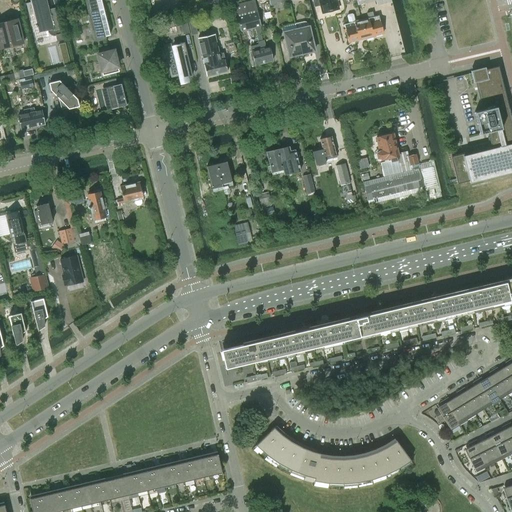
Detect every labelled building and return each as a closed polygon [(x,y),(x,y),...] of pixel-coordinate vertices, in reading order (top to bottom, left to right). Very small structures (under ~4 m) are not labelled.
[(63,40),(55,8),(49,9),(46,0),(29,0),(30,2),(26,3),(29,15),(33,14),(36,25),(35,25),(36,27),(37,27),(38,33),(48,30),(49,32),(51,35),(53,35),(55,35),(56,37),(57,41),(63,40)] [(86,0),(95,32),(94,35),(95,37),(98,39),(100,39),(102,37),(110,35),(100,0),(86,0)] [(338,9),(336,0),(312,0),(313,1),(318,0),(322,13),(338,9)] [(272,61),(269,47),(265,48),(264,40),(262,41),(258,26),(260,25),(254,1),(234,5),(240,30),(252,27),(252,30),(255,29),(258,41),(257,42),(258,44),(250,46),(251,52),(255,65),(272,61)] [(368,18),(361,20),(366,39),(372,37),(372,36),(383,33),(378,15),(373,17),(372,11),(366,13),(368,18)] [(15,17),(10,19),(5,20),(12,48),(19,46),(18,44),(23,43),(17,19),(16,19),(15,17)] [(12,48),(5,20),(0,21),(0,48),(4,48),(4,49),(12,48)] [(186,20),(181,21),(184,34),(183,34),(190,33),(186,20)] [(198,32),(194,20),(188,23),(192,34),(198,32)] [(366,39),(361,20),(356,21),(344,24),(348,42),(359,39),(360,41),(366,39)] [(309,27),(296,30),(302,53),(314,50),(309,27)] [(289,56),(302,53),(296,30),(283,33),(289,56)] [(206,77),(227,72),(225,61),(220,62),(214,34),(198,38),(204,64),(203,64),(206,77)] [(66,42),(58,44),(63,65),(71,63),(66,42)] [(172,47),(179,79),(180,83),(188,81),(187,77),(192,76),(188,58),(187,58),(184,42),(179,43),(179,45),(172,47)] [(102,76),(119,72),(114,50),(97,54),(102,76)] [(67,76),(76,74),(74,66),(65,69),(67,76)] [(473,83),(475,82),(482,110),(474,112),(480,134),(488,132),(491,146),(450,156),(457,184),(511,169),(511,135),(511,131),(511,130),(511,129),(511,127),(511,125),(511,122),(498,66),(485,69),(485,67),(470,71),(471,73),(473,83)] [(34,75),(33,69),(24,71),(25,77),(34,75)] [(20,79),(19,72),(0,76),(2,83),(20,79)] [(33,86),(32,79),(21,82),(23,88),(33,86)] [(79,106),(77,99),(72,93),(70,87),(66,88),(59,80),(49,83),(50,90),(52,92),(53,92),(55,94),(55,95),(56,96),(59,99),(61,109),(67,107),(68,109),(79,106)] [(442,82),(433,84),(435,91),(444,89),(442,82)] [(111,109),(127,105),(122,83),(105,87),(111,109)] [(44,124),(41,110),(35,112),(34,108),(23,110),(24,114),(17,116),(20,130),(44,124)] [(398,155),(393,133),(376,138),(379,151),(376,153),(377,158),(381,159),(381,160),(389,158),(390,160),(397,159),(397,156),(398,155)] [(326,163),(325,160),(337,157),(331,136),(320,139),(322,150),(313,152),(316,166),(326,163)] [(289,146),(277,149),(283,172),(295,170),(292,158),(296,157),(294,149),(290,150),(289,146)] [(269,176),(283,172),(277,149),(265,152),(269,166),(267,166),(269,176)] [(369,204),(424,191),(417,163),(418,163),(415,154),(408,156),(411,170),(363,182),(369,204)] [(365,158),(357,160),(359,169),(368,167),(365,158)] [(226,161),(216,164),(221,184),(227,183),(228,188),(233,187),(226,161)] [(216,164),(206,166),(213,192),(218,190),(217,185),(221,184),(216,164)] [(349,183),(344,164),(336,166),(341,185),(349,183)] [(309,174),(303,176),(307,193),(314,191),(309,174)] [(65,181),(59,182),(61,187),(62,196),(68,195),(65,181)] [(139,182),(120,187),(123,199),(117,200),(118,207),(122,206),(121,204),(134,201),(133,199),(143,196),(139,182)] [(106,218),(104,210),(100,192),(87,195),(91,213),(93,221),(106,218)] [(271,202),(268,192),(263,193),(258,194),(260,204),(261,204),(262,207),(272,205),(271,202)] [(52,222),(48,203),(36,206),(40,225),(52,222)] [(23,230),(18,211),(6,214),(13,243),(25,240),(23,230)] [(247,243),(246,236),(242,223),(233,225),(237,245),(247,243)] [(74,241),(71,228),(58,231),(62,244),(74,241)] [(91,242),(88,232),(81,234),(83,244),(91,242)] [(51,247),(59,252),(64,245),(56,240),(51,247)] [(44,272),(38,246),(27,249),(33,272),(34,275),(44,272)] [(76,255),(60,259),(62,268),(63,268),(64,272),(63,272),(64,275),(62,275),(64,285),(66,285),(83,281),(76,255)] [(29,276),(33,291),(48,287),(44,273),(29,276)] [(225,368),(233,366),(511,299),(511,277),(429,297),(430,300),(220,349),(225,368)] [(43,298),(30,301),(38,330),(38,327),(44,326),(43,319),(47,316),(43,298)] [(21,313),(8,316),(15,345),(16,344),(16,342),(22,341),(21,333),(25,331),(21,313)] [(511,364),(509,360),(505,362),(506,365),(503,368),(511,383),(511,364)] [(511,383),(503,368),(499,370),(497,367),(492,370),(506,391),(511,387),(511,383)] [(506,391),(492,370),(488,372),(490,375),(486,378),(487,380),(497,396),(506,391)] [(247,383),(261,380),(261,379),(260,375),(260,374),(246,377),(247,383)] [(497,396),(487,380),(486,378),(482,380),(480,377),(476,380),(489,401),(497,396)] [(489,401),(476,380),(472,382),(474,385),(470,387),(471,390),(481,406),(489,401)] [(481,406),(471,390),(470,387),(466,390),(464,387),(460,389),(473,411),(481,406)] [(473,411),(460,389),(455,392),(457,395),(453,397),(455,400),(465,416),(467,420),(475,415),(473,411)] [(465,416),(455,400),(453,397),(449,400),(448,397),(443,399),(457,421),(465,416)] [(457,421),(443,399),(439,402),(441,405),(436,408),(438,409),(440,414),(448,426),(457,421)] [(511,449),(511,436),(506,424),(501,426),(503,430),(499,432),(509,451),(511,449)] [(291,470),(305,475),(305,474),(314,476),(313,480),(328,483),(342,483),(357,482),(371,479),(385,474),(398,468),(409,461),(410,461),(410,460),(395,440),(385,446),(375,451),(364,455),(353,457),(342,458),(331,458),(320,456),(320,453),(312,451),(301,447),(291,442),(282,435),(273,427),(255,445),(256,445),(266,455),(278,463),(291,470)] [(499,432),(495,434),(493,431),(489,433),(500,456),(509,451),(499,432)] [(500,456),(489,433),(484,435),(486,438),(482,440),(491,460),(500,456)] [(482,440),(478,442),(476,439),(471,442),(483,464),(491,460),(482,440)] [(483,464),(471,442),(467,444),(469,447),(464,449),(474,469),(483,464)] [(146,468),(137,470),(136,466),(126,469),(127,472),(122,473),(123,476),(105,480),(104,478),(99,479),(99,475),(89,478),(90,481),(85,482),(81,483),(80,480),(70,482),(71,485),(66,487),(62,488),(61,484),(51,486),(52,490),(43,492),(42,489),(33,491),(34,494),(29,495),(29,498),(32,511),(53,511),(222,472),(217,451),(212,452),(211,449),(201,451),(202,454),(193,456),(192,453),(182,455),(183,459),(174,461),(173,458),(164,460),(165,463),(155,465),(155,462),(145,464),(146,468)] [(511,507),(511,484),(511,481),(506,483),(507,486),(502,488),(503,490),(509,509),(511,507)]
